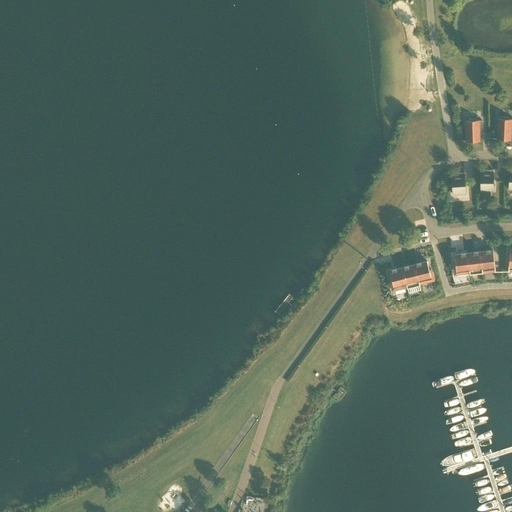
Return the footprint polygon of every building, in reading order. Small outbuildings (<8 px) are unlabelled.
[(492,139),(498,139),(511,139),(511,119),(508,119),(508,117),(502,117),(502,119),(499,119),(498,138),(492,138),(492,139)] [(461,141),(467,141),(483,141),(483,120),(475,121),(475,119),(469,119),(469,121),(467,121),(467,140),(461,141)] [(481,190),(494,190),(494,170),(481,170),(481,190)] [(466,193),(464,173),(464,172),(451,173),(453,194),(466,193)] [(480,251),(483,273),(483,270),(495,269),(495,272),(497,272),(497,271),(495,271),(493,250),(480,251)] [(481,273),(483,273),(480,251),(467,253),(470,275),(472,274),(470,274),(470,271),(482,270),(482,272),(481,273)] [(470,275),(467,253),(454,254),(455,263),(453,263),(454,270),(456,270),(457,272),(469,270),(470,275)] [(415,264),(420,285),(419,281),(432,278),(431,276),(433,275),(431,269),(429,269),(427,261),(415,264)] [(418,286),(420,285),(415,264),(402,267),(407,289),(409,288),(409,287),(408,288),(407,285),(419,282),(419,285),(418,285),(418,286)] [(407,289),(402,267),(389,271),(391,279),(390,279),(391,286),(393,285),(394,288),(406,284),(407,289)]
